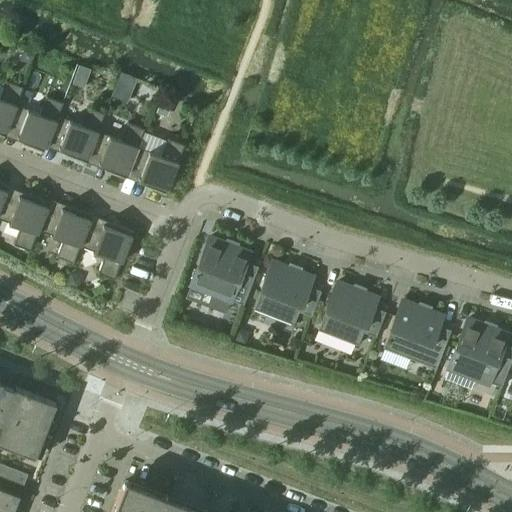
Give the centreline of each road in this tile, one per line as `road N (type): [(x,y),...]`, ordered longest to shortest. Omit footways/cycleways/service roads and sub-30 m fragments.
road 1 (tertiary): [(124,373),(397,453),(511,511)]
road 2 (tertiary): [(511,491),(432,449),(131,357)]
road 3 (residential): [(178,227),(186,208),(205,195),(358,250),(511,292)]
road 4 (residential): [(98,441),(285,511)]
road 5 (residential): [(0,158),(178,227)]
road 6 (tertiary): [(1,300),(124,373)]
road 7 (tertiary): [(131,357),(1,300)]
road 8 (residential): [(178,227),(134,347)]
